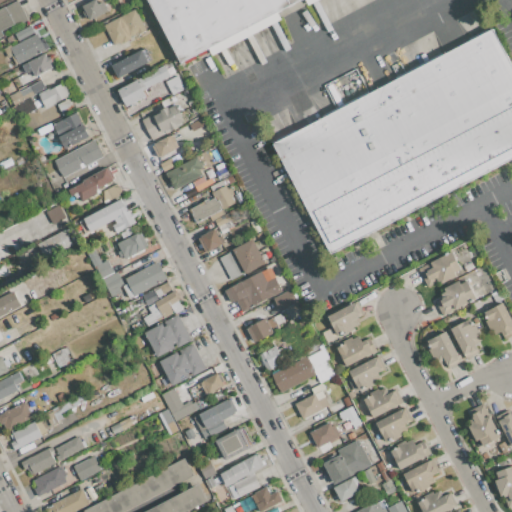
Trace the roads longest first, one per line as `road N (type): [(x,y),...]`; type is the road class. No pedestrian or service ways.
road 1 (residential): [(51,0),(316,511)]
road 2 (residential): [(483,511),(400,341),(398,311)]
